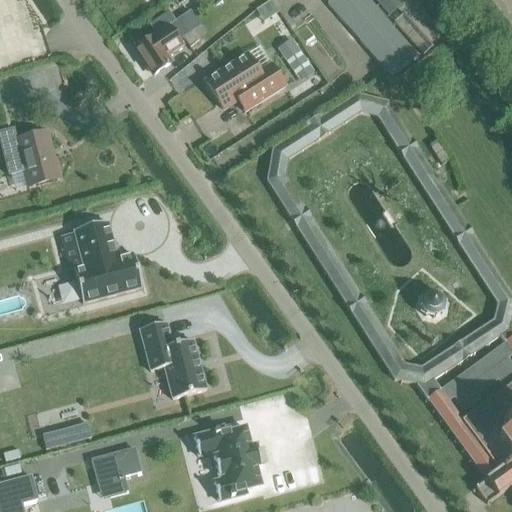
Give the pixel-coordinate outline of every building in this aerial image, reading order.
[(363,0),(334,0),(326,8),(391,80),(415,58),(363,0)] [(394,0),(371,0),(372,0),(388,18),(401,7),(394,0)] [(405,14),(393,24),(420,58),(432,48),(405,14)] [(161,59),(166,56),(168,59),(180,52),(175,44),(182,39),(191,33),(182,19),(135,51),(154,78),(167,68),(161,59)] [(191,33),(182,39),(189,49),(198,42),(191,33)] [(312,74),(292,45),(279,54),(299,83),(312,74)] [(246,57),(204,84),(222,113),(237,104),(242,104),(244,102),(249,110),(243,114),(244,115),(284,90),(270,67),(259,50),(246,57)] [(13,131),(0,133),(0,151),(7,179),(10,178),(23,175),(27,190),(58,181),(46,135),(17,143),(13,131)] [(73,236),(61,240),(70,274),(73,273),(82,306),(141,291),(132,257),(116,261),(107,225),(73,234),(73,236)] [(420,311),(421,314),(423,317),(425,319),(428,321),(431,322),(435,322),(439,321),(441,319),(443,317),(445,314),(446,311),(446,307),(445,304),(443,301),(440,298),(438,297),(435,296),(432,296),(428,297),(425,299),(423,301),(421,304),(420,308),(420,311)] [(139,333),(143,348),(150,375),(163,371),(172,403),(201,395),(205,393),(192,344),(171,349),(165,326),(139,333)] [(423,389),(413,387),(484,483),(470,493),(472,496),(475,494),(485,507),(507,491),(511,497),(511,331),(508,326),(506,335),(500,339),(504,345),(439,392),(432,382),(423,389)] [(86,426),(44,433),(46,449),(89,442),(86,426)] [(213,455),(214,459),(212,460),(218,479),(220,479),(221,483),(213,485),(218,504),(245,497),(244,493),(260,489),(255,470),(261,468),(255,448),(249,450),(244,431),(228,435),(227,431),(192,440),(198,460),(213,455)] [(134,451),(90,462),(96,487),(124,480),(141,476),(134,451)] [(31,478),(0,485),(0,511),(23,511),(22,507),(38,503),(31,478)] [(121,511),(147,511),(145,501),(121,507),(121,511)]
